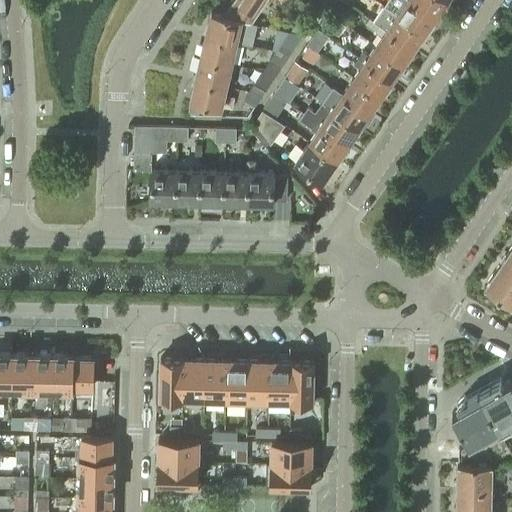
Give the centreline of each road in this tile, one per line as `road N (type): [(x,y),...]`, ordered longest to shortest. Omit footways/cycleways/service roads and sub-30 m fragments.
road 1 (residential): [(493,0),(341,220),(342,246)]
road 2 (residential): [(112,241),(121,57),(159,0)]
road 3 (residential): [(11,0),(15,238)]
road 4 (residential): [(342,246),(112,241)]
road 5 (residential): [(140,313),(346,320)]
road 6 (residential): [(135,511),(140,313)]
road 7 (residential): [(416,511),(420,315)]
road 8 (residential): [(346,320),(342,511)]
road 9 (residential): [(430,298),(511,172)]
road 10 (residential): [(0,312),(140,313)]
